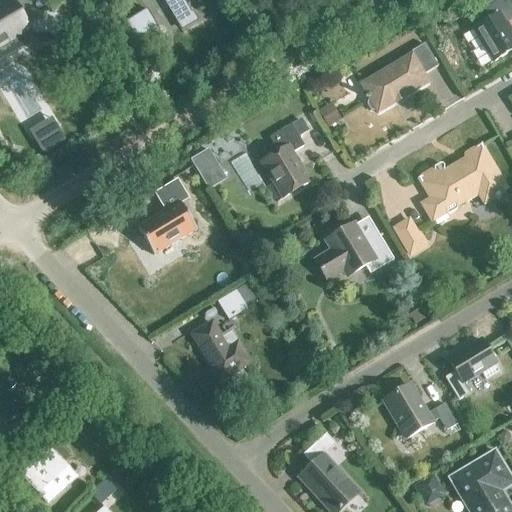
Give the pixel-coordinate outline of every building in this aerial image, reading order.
[(0,47),(12,40),(19,52),(34,43),(8,0),(7,0),(0,4),(0,47)] [(182,0),(162,0),(182,32),(198,22),(193,13),(191,14),(182,0)] [(480,27),(473,31),(493,64),(511,52),(511,37),(505,25),(511,20),(511,13),(504,0),(500,0),(474,16),(480,27)] [(126,24),(138,44),(159,32),(147,11),(126,24)] [(376,114),(377,116),(429,85),(423,76),(437,68),(424,46),(409,55),(410,57),(360,87),(368,101),(366,107),(370,113),(376,114)] [(260,164),(282,201),(309,185),(291,156),(303,148),(290,126),(268,140),(277,154),(260,164)] [(56,128),(34,141),(42,155),(64,141),(56,128)] [(456,165),(444,172),(443,171),(443,170),(444,169),(443,168),(443,167),(442,166),(441,166),(440,166),(439,166),(433,169),(433,171),(417,180),(430,201),(424,205),(422,207),(423,209),(431,223),(445,215),(447,216),(450,216),(455,213),(457,211),(456,208),(477,195),(484,206),(507,192),(480,147),(466,155),(465,157),(465,159),(466,161),(459,166),(458,165),(456,165)] [(165,213),(137,229),(153,257),(196,232),(180,205),(188,200),(177,183),(155,196),(165,213)] [(418,235),(416,236),(408,222),(394,231),(409,257),(425,247),(418,235)] [(377,235),(366,241),(361,240),(353,226),(325,243),(332,253),(314,263),(326,282),(343,272),(347,279),(373,263),(378,271),(393,262),(377,235)] [(236,240),(206,258),(227,294),(257,276),(236,240)] [(217,303),(229,322),(247,310),(236,292),(217,303)] [(231,334),(222,340),(213,325),(193,337),(221,382),(250,365),(231,334)] [(481,375),(485,381),(499,372),(480,342),(447,362),(455,374),(444,380),(458,403),(469,396),(462,386),(481,375)] [(444,406),(426,416),(409,388),(383,404),(405,441),(438,421),(446,433),(456,426),(444,406)] [(0,423),(13,411),(0,396),(0,423)] [(299,481),(327,511),(340,511),(359,495),(325,458),(336,447),(326,436),(302,458),(312,469),(299,481)] [(22,477),(48,505),(76,479),(61,463),(66,457),(55,446),(22,477)] [(450,481),(468,511),(510,511),(499,494),(511,485),(511,484),(494,455),(450,481)] [(109,484),(94,499),(100,506),(116,492),(109,484)]
